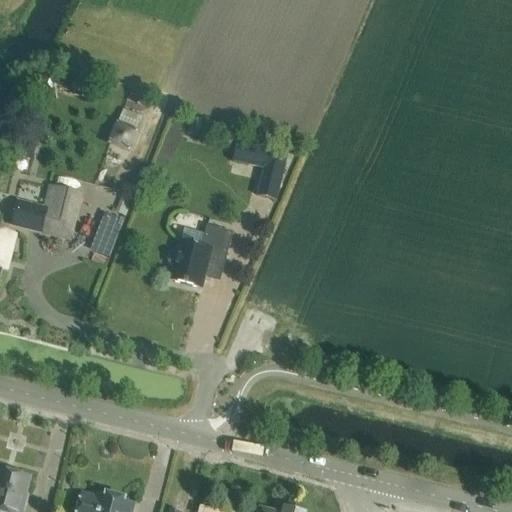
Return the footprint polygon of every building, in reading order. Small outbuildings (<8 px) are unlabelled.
[(116,120),(108,143),(131,151),(139,128),(116,120)] [(10,156),(33,162),(33,138),(16,133),(10,156)] [(257,147),(252,168),(262,170),(256,196),(277,202),(288,155),(257,147)] [(77,194),(48,187),(43,207),(17,200),(10,227),(65,241),(77,194)] [(181,241),(177,254),(173,253),(170,255),(168,262),(170,266),(174,267),(170,282),(201,290),(209,260),(224,264),(232,234),(215,229),(213,237),(205,235),(202,246),(181,241)] [(0,270),(9,273),(19,235),(0,230),(0,270)] [(0,511),(21,511),(30,478),(0,470),(0,511)] [(82,495),(77,511),(131,511),(133,505),(121,502),(122,500),(107,496),(107,498),(91,494),(90,498),(82,495)]
